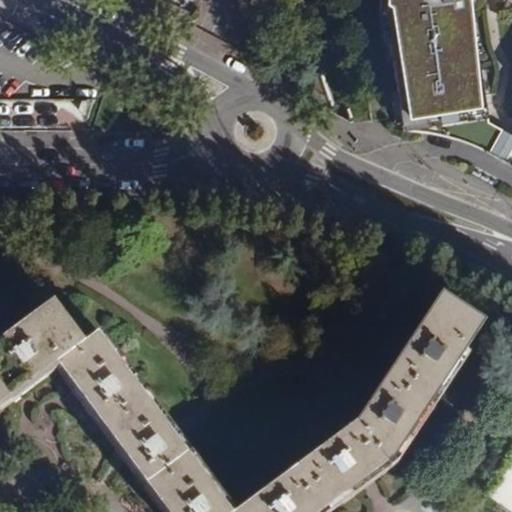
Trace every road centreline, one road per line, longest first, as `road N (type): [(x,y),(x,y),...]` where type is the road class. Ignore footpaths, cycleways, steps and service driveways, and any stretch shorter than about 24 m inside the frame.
road 1 (primary): [(511,236),(290,132)]
road 2 (residential): [(0,162),(159,163),(214,148)]
road 3 (primary): [(63,0),(186,66),(230,101)]
road 4 (primary): [(276,164),(431,238)]
